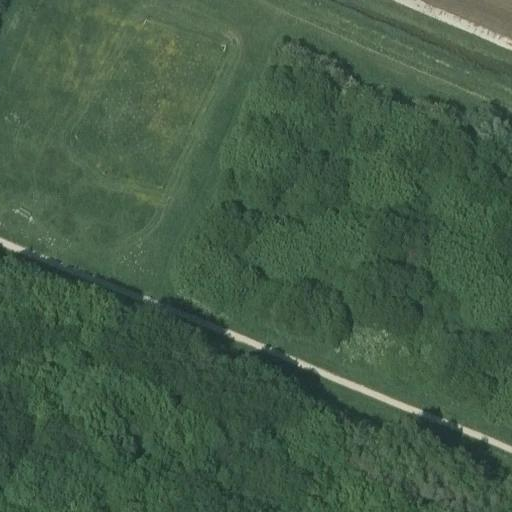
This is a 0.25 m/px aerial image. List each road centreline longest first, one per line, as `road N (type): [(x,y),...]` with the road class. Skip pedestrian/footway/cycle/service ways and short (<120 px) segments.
road 1 (track): [(511,451),(0,241)]
road 2 (unknown): [(511,114),(243,0)]
road 3 (track): [(383,0),(511,54)]
